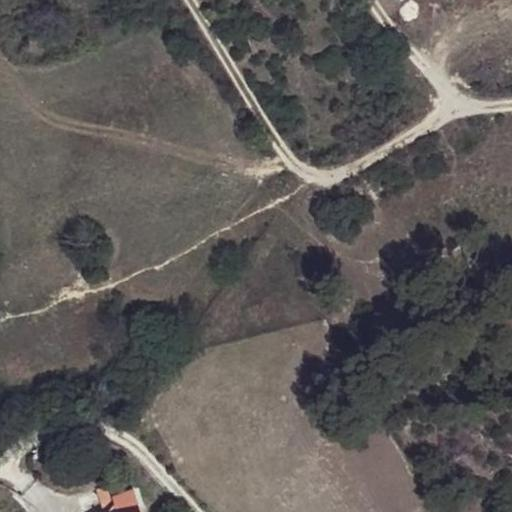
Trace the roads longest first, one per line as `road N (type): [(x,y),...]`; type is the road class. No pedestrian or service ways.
road 1 (track): [(187,0),(291,155),(321,175),(349,173),(445,117),(511,106)]
road 2 (track): [(195,511),(129,445),(94,432),(46,435),(0,467)]
road 3 (track): [(468,113),(369,0)]
